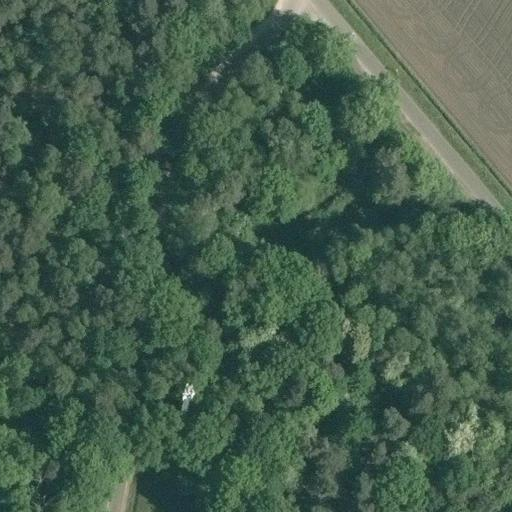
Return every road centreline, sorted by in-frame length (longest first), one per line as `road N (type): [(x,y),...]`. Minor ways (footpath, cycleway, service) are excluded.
road 1 (unclassified): [(112,511),(185,118),(211,82),(303,0)]
road 2 (unclassified): [(511,231),(321,0)]
